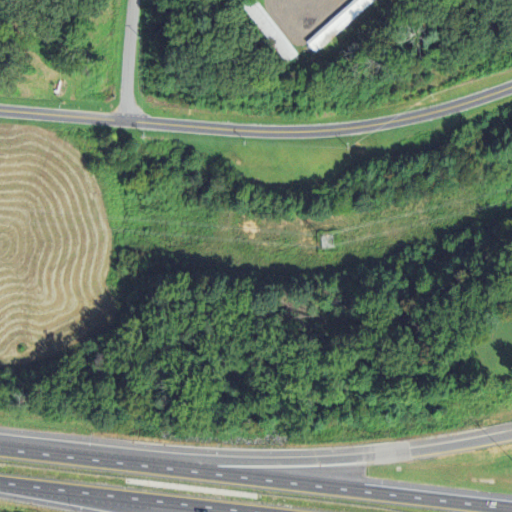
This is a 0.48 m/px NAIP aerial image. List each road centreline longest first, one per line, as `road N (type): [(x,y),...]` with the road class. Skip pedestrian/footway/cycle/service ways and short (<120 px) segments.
road 1 (residential): [(511,84),(419,115),(311,131),(0,109)]
road 2 (motorway): [(511,507),(0,447)]
road 3 (motorway): [(511,431),(271,461),(0,444)]
road 4 (motorway): [(0,482),(255,511)]
road 5 (motorway): [(19,485),(144,511)]
road 6 (residential): [(133,0),(123,121)]
